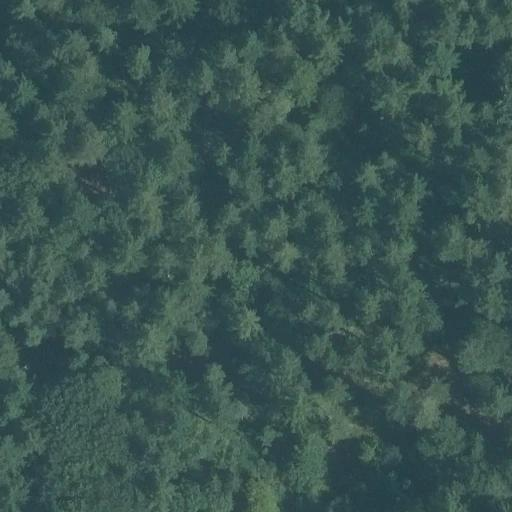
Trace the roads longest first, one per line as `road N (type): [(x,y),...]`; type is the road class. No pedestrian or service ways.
road 1 (track): [(366,428),(0,280)]
road 2 (track): [(511,217),(366,428)]
road 3 (track): [(511,488),(366,428)]
